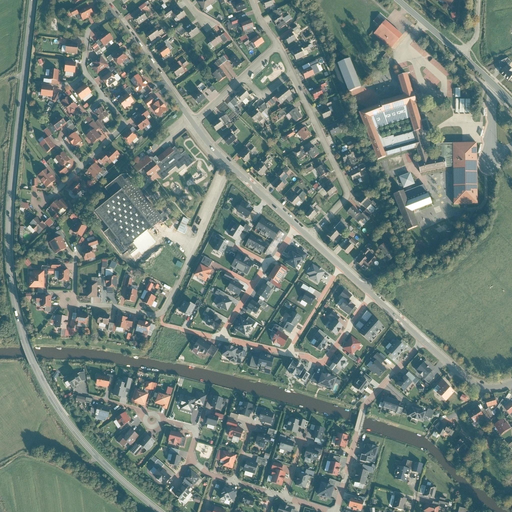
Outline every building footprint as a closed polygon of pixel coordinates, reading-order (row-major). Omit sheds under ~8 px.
[(215,1),(214,0),(200,0),(198,2),(203,10),(215,1)] [(271,0),(267,0),(262,2),(264,9),(274,6),(271,0)] [(243,2),(235,5),(238,13),(246,10),(243,2)] [(94,15),(88,6),(78,12),(83,21),(94,15)] [(164,12),(167,17),(174,13),(171,8),(164,12)] [(186,16),(181,9),(174,14),(178,21),(186,16)] [(280,9),(273,13),(274,16),(272,17),(274,21),(280,17),(282,19),(283,18),(281,16),(284,14),(280,9)] [(147,20),(141,12),(133,19),(139,26),(147,20)] [(278,31),(286,26),(282,19),(280,17),(274,21),(272,22),(278,31)] [(230,30),(239,26),(238,23),(239,22),(237,18),(227,22),(230,30)] [(250,20),(240,24),(243,32),(253,28),(250,20)] [(402,34),(385,20),(375,33),(392,47),(402,34)] [(199,33),(193,26),(186,32),(191,39),(199,33)] [(160,36),(154,28),(146,35),(151,42),(160,36)] [(113,40),(106,31),(97,38),(104,47),(113,40)] [(296,40),(291,33),(284,38),(288,45),(296,40)] [(221,41),(216,34),(208,40),(213,47),(221,41)] [(259,35),(251,41),(256,48),(264,42),(259,35)] [(165,42),(167,45),(175,39),(173,36),(165,42)] [(72,41),(67,40),(65,52),(76,54),(78,45),(71,44),(72,41)] [(170,52),(165,46),(158,52),(163,58),(170,52)] [(301,49),(292,53),(296,61),(304,58),(301,49)] [(127,59),(121,51),(113,58),(119,66),(127,59)] [(382,58),(387,62),(391,58),(387,53),(382,58)] [(217,68),(230,59),(226,54),(214,64),(217,68)] [(108,66),(100,56),(92,63),(94,66),(92,68),(97,75),(108,66)] [(241,65),(235,58),(230,62),(236,69),(241,65)] [(351,60),(333,66),(344,94),(364,87),(362,81),(359,82),(351,60)] [(75,63),(65,62),(64,72),(74,73),(75,63)] [(511,69),(507,65),(499,73),(508,82),(511,77),(511,69)] [(183,72),(179,66),(171,71),(176,77),(183,72)] [(311,68),(301,72),(305,80),(315,76),(311,68)] [(226,77),(220,69),(213,75),(219,83),(226,77)] [(59,71),(49,70),(48,79),(58,80),(59,71)] [(116,80),(110,73),(101,80),(107,87),(116,80)] [(403,96),(382,102),(383,104),(361,112),(380,160),(388,157),(417,149),(421,162),(418,163),(421,173),(454,167),(455,204),(479,204),(478,143),(435,143),(436,159),(430,160),(422,137),(420,130),(424,129),(407,74),(398,77),(403,96)] [(147,86),(138,75),(130,81),(139,92),(147,86)] [(90,93),(84,85),(75,92),(81,100),(90,93)] [(53,88),(42,87),(41,96),(52,97),(53,88)] [(292,95),(286,88),(275,97),(280,104),(292,95)] [(320,88),(311,92),(314,100),(323,97),(320,88)] [(248,95),(243,90),(236,96),(242,102),(248,95)] [(205,98),(199,92),(193,98),(198,104),(205,98)] [(134,102),(127,94),(118,101),(124,109),(134,102)] [(77,108),(68,97),(60,103),(69,114),(77,108)] [(333,105),(331,100),(322,103),(323,108),(333,105)] [(167,110),(159,101),(151,108),(159,117),(167,110)] [(102,107),(94,114),(100,121),(108,115),(102,107)] [(328,108),(320,112),(323,119),(332,116),(328,108)] [(302,117),(296,109),(288,115),(295,123),(302,117)] [(261,116),(256,110),(249,116),(255,122),(261,116)] [(60,117),(51,123),(57,131),(66,125),(60,117)] [(143,117),(135,123),(141,131),(149,124),(143,117)] [(225,125),(220,118),(211,125),(216,131),(225,125)] [(336,124),(328,128),(331,136),(340,132),(336,124)] [(48,128),(44,131),(49,137),(53,135),(48,128)] [(304,128),(298,133),(304,141),(311,136),(304,128)] [(101,138),(94,130),(86,136),(92,144),(101,138)] [(294,130),(283,136),(285,140),(296,134),(294,130)] [(136,138),(129,131),(122,138),(129,145),(136,138)] [(236,138),(229,132),(222,139),(229,146),(236,138)] [(75,133),(67,139),(74,147),(82,141),(75,133)] [(48,138),(40,145),(46,153),(55,147),(48,138)] [(156,143),(148,151),(150,154),(159,146),(156,143)] [(301,155),(302,158),(307,155),(302,147),(294,152),(297,157),(301,155)] [(314,147),(307,152),(313,159),(320,154),(314,147)] [(142,171),(150,179),(156,173),(162,181),(169,175),(168,174),(175,168),(178,170),(184,165),(187,168),(194,163),(185,152),(181,155),(174,148),(171,151),(173,152),(165,159),(162,154),(157,159),(160,163),(156,166),(153,163),(142,171)] [(120,156),(113,149),(105,157),(112,163),(120,156)] [(252,156),(245,151),(240,158),(246,163),(252,156)] [(63,152),(55,159),(61,167),(70,161),(63,152)] [(350,152),(341,155),(346,168),(355,164),(350,152)] [(102,171),(95,164),(88,171),(95,178),(102,171)] [(64,173),(65,175),(70,171),(65,165),(58,171),(62,175),(64,173)] [(267,170),(260,165),(255,171),(261,177),(267,170)] [(324,165),(316,169),(321,178),(329,173),(324,165)] [(55,181),(46,170),(37,177),(46,188),(55,181)] [(358,170),(349,174),(353,182),(355,186),(360,184),(358,179),(362,178),(358,170)] [(399,177),(403,188),(414,183),(410,173),(399,177)] [(120,177),(104,189),(112,198),(93,213),(107,230),(104,233),(122,257),(127,253),(130,256),(138,250),(133,244),(161,222),(163,224),(167,220),(162,214),(160,216),(129,177),(124,181),(120,177)] [(285,186),(278,181),(272,188),(279,194),(285,186)] [(82,189),(75,182),(68,189),(75,196),(82,189)] [(405,191),(395,195),(409,231),(420,227),(413,212),(433,204),(425,184),(406,192),(405,191)] [(336,191),(331,185),(324,190),(329,197),(336,191)] [(300,200),(294,196),(289,202),(295,207),(300,200)] [(365,196),(359,202),(371,214),(377,207),(365,196)] [(57,200),(50,207),(57,214),(64,208),(57,200)] [(241,200),(236,209),(248,216),(254,207),(241,200)] [(29,209),(29,203),(21,203),(20,213),(25,213),(25,209),(29,209)] [(360,213),(353,207),(347,214),(353,220),(360,213)] [(317,215),(310,209),(304,216),(311,222),(317,215)] [(70,218),(74,222),(78,218),(74,213),(70,218)] [(186,234),(189,227),(187,226),(190,219),(184,217),(178,231),(186,234)] [(46,227),(36,218),(29,225),(39,235),(46,227)] [(228,231),(237,237),(244,224),(235,219),(228,231)] [(261,219),(255,228),(273,239),(279,230),(261,219)] [(86,227),(77,223),(72,232),(81,237),(86,227)] [(339,235),(332,230),(327,237),(333,242),(339,235)] [(213,248),(223,253),(230,240),(220,235),(213,248)] [(251,235),(247,244),(262,253),(267,244),(251,235)] [(96,236),(88,238),(89,246),(98,245),(96,236)] [(60,237),(49,243),(55,255),(67,249),(60,237)] [(348,243),(342,250),(347,255),(353,248),(348,243)] [(396,256),(385,243),(376,250),(387,263),(396,256)] [(92,249),(81,252),(84,261),(95,258),(92,249)] [(303,255),(294,250),(287,261),(296,267),(303,255)] [(239,254),(234,263),(242,268),(247,258),(239,254)] [(376,260),(371,256),(367,260),(362,255),(355,263),(361,268),(363,265),(367,268),(370,265),(371,266),(376,260)] [(205,257),(202,263),(208,265),(211,260),(205,257)] [(247,258),(242,268),(249,272),(255,263),(247,258)] [(207,277),(211,267),(200,262),(196,272),(207,277)] [(55,274),(54,269),(62,268),(61,263),(52,263),(52,269),(49,269),(49,274),(55,274)] [(274,269),(283,275),(287,269),(278,263),(274,269)] [(329,271),(316,263),(310,273),(313,275),(311,278),(321,284),(329,271)] [(270,275),(279,281),(283,275),(274,269),(270,275)] [(69,271),(59,270),(59,281),(69,281),(69,271)] [(44,271),(33,271),(33,277),(29,277),(29,288),(43,288),(44,271)] [(233,276),(228,286),(240,292),(245,283),(233,276)] [(117,277),(107,277),(106,288),(117,288),(117,277)] [(123,286),(138,290),(139,286),(133,285),(134,279),(125,277),(123,286)] [(258,292),(267,298),(274,286),(265,280),(258,292)] [(154,284),(150,282),(146,290),(150,292),(154,284)] [(97,283),(86,283),(86,298),(97,298),(97,283)] [(306,288),(301,297),(313,304),(319,295),(306,288)] [(340,295),(345,299),(348,301),(353,295),(344,289),(340,295)] [(137,292),(127,290),(125,301),(135,303),(137,292)] [(222,292),(216,302),(228,309),(234,300),(222,292)] [(155,298),(147,294),(143,303),(151,307),(155,298)] [(51,296),(36,296),(36,303),(42,303),(42,307),(50,307),(51,296)] [(186,298),(181,307),(193,315),(199,305),(186,298)] [(263,305),(255,299),(249,307),(258,313),(263,305)] [(345,299),(340,307),(349,313),(355,305),(348,301),(345,299)] [(218,312),(208,307),(204,314),(209,317),(204,326),(218,333),(224,321),(216,316),(218,312)] [(302,314),(294,309),(287,322),(295,326),(295,327),(302,314)] [(88,316),(77,314),(75,323),(86,325),(88,316)] [(110,316),(99,314),(97,324),(108,326),(110,316)] [(241,315),(236,325),(248,332),(254,323),(241,315)] [(68,317),(56,316),(54,329),(66,330),(68,317)] [(133,320),(117,317),(115,328),(126,330),(126,327),(131,328),(133,320)] [(359,332),(368,341),(382,325),(373,317),(359,332)] [(334,319),(328,326),(336,333),(343,326),(334,319)] [(151,324),(139,321),(135,332),(147,336),(151,324)] [(295,326),(287,322),(283,329),(290,333),(295,326)] [(276,333),(277,331),(281,333),(283,329),(276,325),(272,330),(276,333)] [(281,333),(277,331),(276,333),(272,340),(283,346),(288,337),(281,333)] [(362,342),(352,334),(343,346),(353,354),(362,342)] [(317,335),(312,344),(324,352),(330,342),(317,335)] [(200,337),(194,346),(207,353),(212,344),(200,337)] [(397,340),(392,346),(401,353),(406,348),(397,340)] [(238,348),(225,346),(223,353),(236,356),(238,348)] [(396,359),(401,353),(392,346),(387,351),(396,359)] [(338,351),(333,361),(345,368),(351,359),(338,351)] [(277,357),(263,355),(261,365),(275,367),(277,357)] [(293,358),(288,368),(300,375),(306,366),(293,358)] [(377,361),(370,370),(381,380),(389,372),(377,361)] [(430,375),(421,366),(416,371),(429,384),(435,377),(431,373),(430,375)] [(75,372),(64,379),(71,390),(82,383),(75,372)] [(341,376),(324,372),(321,385),(338,389),(341,376)] [(416,378),(409,372),(405,376),(412,382),(416,378)] [(110,378),(96,375),(94,385),(108,388),(110,378)] [(355,386),(364,393),(373,382),(364,375),(355,386)] [(405,376),(405,375),(397,385),(404,392),(413,383),(412,382),(405,376)] [(123,383),(114,380),(111,394),(124,397),(126,389),(130,390),(133,379),(125,377),(123,383)] [(156,382),(145,380),(143,388),(153,391),(156,382)] [(454,392),(446,385),(438,394),(446,401),(454,392)] [(131,403),(146,407),(150,393),(135,389),(131,403)] [(194,398),(181,394),(177,406),(181,407),(180,411),(193,415),(196,404),(204,406),(207,395),(196,391),(194,398)] [(170,396),(158,392),(155,404),(162,406),(161,408),(167,410),(170,396)] [(223,398),(213,395),(209,408),(221,411),(221,409),(227,411),(230,399),(224,397),(223,398)] [(400,402),(385,397),(382,408),(397,413),(399,407),(400,402)] [(495,398),(486,401),(488,408),(497,405),(495,398)] [(253,405),(243,402),(239,415),(249,418),(253,405)] [(111,408),(92,403),(90,412),(96,413),(95,416),(108,419),(111,408)] [(259,420),(271,424),(274,413),(265,411),(266,408),(257,406),(254,415),(260,417),(259,420)] [(487,410),(491,418),(495,415),(493,411),(496,409),(494,406),(487,410)] [(427,412),(412,407),(409,417),(423,422),(427,412)] [(434,411),(428,409),(426,417),(432,419),(434,411)] [(484,418),(479,409),(469,414),(475,424),(484,418)] [(131,420),(125,412),(114,420),(119,428),(131,420)] [(225,416),(215,413),(214,415),(209,414),(205,424),(216,427),(219,419),(224,421),(225,416)] [(284,430),(297,434),(299,426),(307,428),(309,422),(300,420),(288,416),(284,430)] [(503,419),(494,426),(501,436),(511,429),(506,423),(503,419)] [(238,423),(228,420),(227,426),(230,427),(227,436),(240,440),(243,430),(236,427),(238,423)] [(452,436),(456,428),(448,424),(444,432),(452,436)] [(325,428),(314,426),(311,438),(315,439),(314,443),(324,445),(325,440),(322,440),(325,428)] [(266,435),(258,433),(256,442),(267,446),(270,436),(275,438),(277,430),(269,427),(266,435)] [(138,436),(129,429),(123,438),(119,435),(115,441),(123,447),(127,442),(131,445),(138,436)] [(182,433),(171,430),(168,442),(179,445),(181,437),(182,433)] [(334,447),(345,449),(348,436),(337,433),(334,447)] [(155,442),(147,435),(140,444),(137,442),(130,452),(136,457),(143,448),(147,452),(155,442)] [(286,437),(280,435),(276,449),(280,450),(279,452),(284,453),(284,451),(291,452),(294,442),(285,440),(286,437)] [(487,436),(483,445),(490,448),(494,439),(487,436)] [(469,443),(463,437),(453,447),(459,454),(469,443)] [(359,463),(366,465),(368,458),(375,460),(378,447),(366,444),(364,454),(361,453),(359,463)] [(315,450),(307,448),(304,457),(317,461),(319,454),(321,454),(323,447),(316,445),(315,450)] [(172,456),(170,465),(179,467),(181,457),(178,456),(179,450),(170,448),(168,455),(172,456)] [(237,455),(223,450),(220,461),(224,462),(223,466),(233,469),(237,455)] [(243,477),(251,479),(253,474),(255,475),(258,466),(266,468),(268,460),(257,457),(256,463),(246,460),(243,473),(244,473),(243,477)] [(152,467),(157,471),(160,468),(161,469),(165,465),(158,460),(152,467)] [(285,465),(273,461),(271,470),(273,471),(272,476),(274,476),(272,483),(282,486),(286,473),(282,472),(285,465)] [(340,463),(331,461),(328,474),(337,475),(340,463)] [(414,463),(407,461),(405,469),(410,470),(412,471),(414,463)] [(423,465),(414,463),(412,471),(411,473),(420,475),(423,465)] [(405,469),(397,467),(393,480),(406,483),(410,470),(405,469)] [(161,469),(160,468),(157,471),(153,476),(165,485),(172,477),(161,469)] [(368,471),(357,469),(354,483),(365,485),(368,471)] [(201,479),(189,470),(182,478),(185,480),(183,482),(190,488),(192,485),(195,487),(201,479)] [(310,476),(299,473),(296,486),(306,489),(310,476)] [(336,481),(330,479),(328,484),(322,482),(317,496),(330,500),(336,481)] [(173,494),(183,502),(192,490),(190,488),(183,482),(181,485),(173,494)] [(436,489),(425,486),(423,496),(434,499),(436,489)] [(237,491),(224,487),(219,500),(233,504),(237,491)] [(252,507),(255,498),(242,495),(240,503),(252,507)] [(358,500),(350,497),(347,507),(352,509),(352,510),(356,511),(357,510),(361,511),(366,498),(359,496),(358,500)] [(439,505),(449,508),(451,501),(446,500),(447,497),(441,496),(439,505)] [(407,500),(395,497),(392,509),(404,511),(407,500)] [(291,506),(280,503),(277,511),(298,511),(299,511),(291,509),(291,506)] [(438,511),(440,507),(425,503),(422,511),(438,511)]
